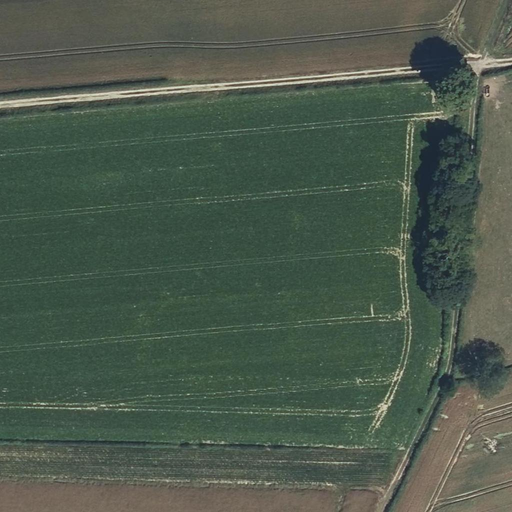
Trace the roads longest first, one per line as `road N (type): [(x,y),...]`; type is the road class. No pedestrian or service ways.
road 1 (track): [(377,511),(449,364),(474,66),(503,0)]
road 2 (track): [(0,104),(511,61)]
